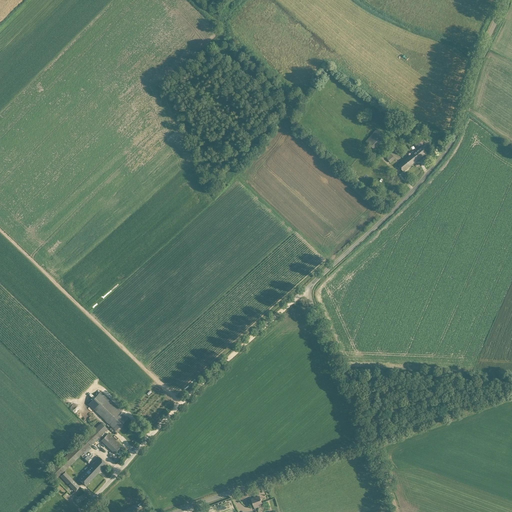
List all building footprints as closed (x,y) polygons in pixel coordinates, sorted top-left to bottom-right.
[(374,150),(385,137),(376,129),(365,141),(374,150)] [(428,152),(423,146),(419,149),(417,149),(416,148),(412,151),(419,159),(428,152)] [(403,172),(419,159),(412,151),(408,154),(409,156),(398,165),(400,168),(403,172)] [(391,154),(386,158),(391,163),(395,159),(391,154)] [(116,431),(128,419),(124,415),(101,392),(88,404),(116,431)] [(50,471),(49,472),(56,479),(57,478),(84,453),(84,454),(87,452),(86,451),(99,438),(101,440),(104,437),(102,435),(108,430),(101,423),(50,471)] [(114,453),(121,446),(108,433),(101,441),(111,450),(114,453)] [(86,486),(107,464),(103,461),(99,457),(79,479),(82,482),(86,486)] [(63,474),(61,476),(72,488),(75,491),(79,487),(66,473),(66,472),(65,472),(63,474)] [(255,509),(259,507),(258,504),(262,503),(261,501),(259,496),(251,499),(253,504),(255,509)]
